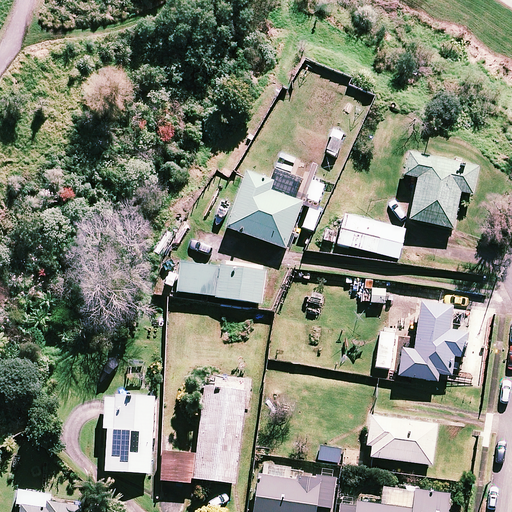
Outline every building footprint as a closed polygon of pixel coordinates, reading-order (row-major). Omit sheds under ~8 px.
[(343,134),(332,131),(325,151),(336,155),(343,134)] [(477,168),(407,154),(403,177),(416,180),(408,222),(452,230),(459,194),(472,196),(477,168)] [(299,183),(275,175),(271,187),(244,177),(226,230),(284,251),(301,204),(293,201),(299,183)] [(404,232),(343,217),(336,245),(397,261),(404,232)] [(264,270),(160,261),(158,289),(213,294),(212,300),(261,304),(264,270)] [(384,291),(363,290),(362,303),(384,305),(384,291)] [(450,309),(419,305),(411,373),(450,377),(452,358),(463,360),(466,335),(447,332),(450,309)] [(406,338),(393,337),(388,371),(402,373),(406,338)] [(244,395),(202,390),(195,457),(161,453),(157,481),(189,485),(189,480),(234,485),(244,395)] [(152,401),(104,398),(102,431),(106,431),(104,473),(148,476),(152,401)] [(435,427),(369,419),(365,459),(430,467),(435,427)] [(335,476),(258,465),(251,511),(313,511),(314,507),(331,510),(335,476)] [(340,503),(339,511),(445,511),(447,497),(381,489),(379,507),(340,503)] [(48,497),(17,492),(15,506),(20,507),(18,511),(80,511),(81,507),(47,503),(48,497)]
